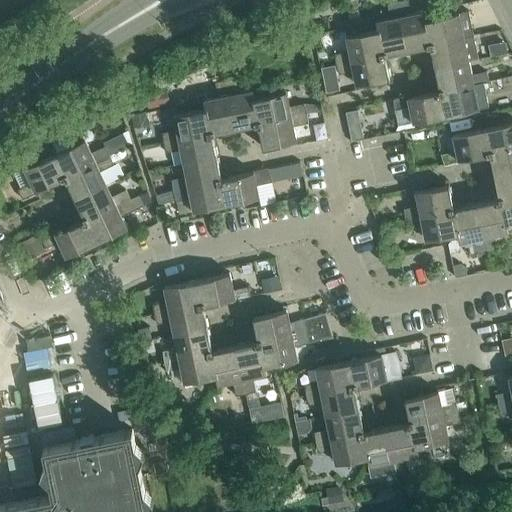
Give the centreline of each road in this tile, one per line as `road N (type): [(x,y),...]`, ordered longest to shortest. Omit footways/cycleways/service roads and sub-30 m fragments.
road 1 (residential): [(0,260),(27,312),(62,304),(153,257),(331,221)]
road 2 (tertiary): [(0,113),(152,4)]
road 3 (residential): [(331,221),(371,303),(457,292)]
